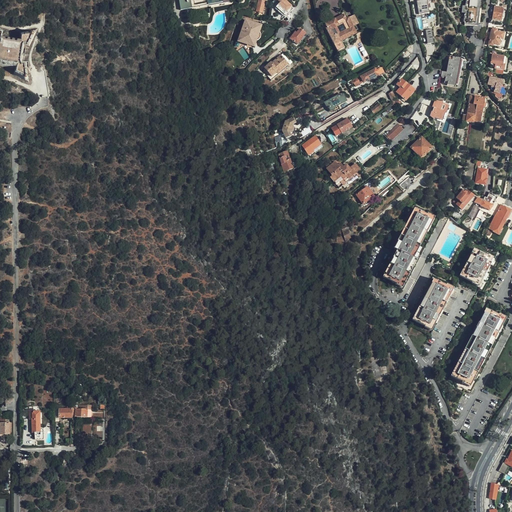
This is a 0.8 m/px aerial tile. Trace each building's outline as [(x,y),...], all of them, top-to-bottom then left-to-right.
[(231,2),(231,0),(179,0),(181,9),(190,7),(190,6),(220,0),(222,0),(223,3),(231,2)] [(265,1),(260,0),(259,0),(259,2),(256,13),(262,15),(265,1)] [(277,0),(280,2),(278,4),(285,11),(290,4),(286,0),(277,0)] [(417,0),(419,14),(430,13),(428,0),(417,0)] [(475,23),(479,0),(467,0),(467,4),(463,3),(461,12),(465,13),(464,21),(475,23)] [(285,11),(278,4),(276,7),(286,16),(288,14),(287,13),(285,11)] [(293,6),(290,4),(285,11),(287,13),(293,6)] [(502,21),(504,8),(495,6),(492,18),(502,21)] [(347,19),(345,14),(326,24),(328,28),(326,29),(338,52),(345,49),(342,42),(357,34),(349,18),(347,19)] [(253,46),(255,41),(258,32),(260,27),(246,22),(239,41),(253,46)] [(290,39),(297,45),(304,37),(303,37),(306,34),(300,29),(297,33),(295,36),(293,34),(290,39)] [(493,29),(492,29),(491,30),(489,45),(494,46),(494,45),(499,45),(499,46),(499,49),(501,49),(501,48),(503,48),(505,37),(503,37),(503,36),(504,34),(497,32),(497,29),(493,29)] [(20,64),(24,45),(29,46),(35,31),(21,35),(20,40),(1,36),(2,31),(0,30),(0,66),(15,69),(15,74),(27,81),(25,65),(20,64)] [(402,55),(408,61),(408,60),(412,54),(407,49),(402,55)] [(494,69),(502,70),(503,70),(505,57),(492,55),(490,65),(494,66),(494,69)] [(284,70),(289,65),(281,56),(272,64),(271,63),(264,69),(269,75),(272,78),(277,74),(278,76),(285,71),(284,70)] [(455,86),(461,59),(452,57),(451,60),(448,59),(446,72),(440,71),(440,74),(441,75),(441,76),(442,77),(443,76),(445,76),(444,81),(447,81),(446,84),(455,86)] [(253,71),(253,72),(258,66),(254,63),(250,67),(250,68),(247,73),(253,71)] [(376,70),(360,77),(353,80),(356,87),(380,76),(384,74),(382,70),(379,71),(377,72),(376,70)] [(502,85),(503,81),(489,77),(487,85),(491,86),(490,87),(494,88),(493,92),(496,93),(494,96),(497,98),(499,99),(501,98),(501,97),(505,86),(502,85)] [(414,90),(406,84),(401,81),(397,86),(400,88),(397,93),(406,100),(414,90)] [(325,103),(327,107),(328,106),(330,111),(331,111),(333,111),(334,111),(334,109),(334,107),(346,101),(343,94),(339,96),(339,95),(325,103)] [(426,96),(421,103),(431,108),(434,100),(426,96)] [(464,115),(463,121),(474,122),(474,121),(480,121),(485,98),(470,96),(469,103),(467,115),(464,115)] [(440,102),(434,100),(431,108),(433,108),(432,112),(431,112),(430,116),(433,119),(442,122),(445,113),(448,114),(451,104),(442,101),(442,102),(440,102)] [(375,112),(382,107),(379,103),(376,107),(374,104),(371,107),(375,112)] [(293,117),(285,122),(282,131),(286,139),(291,137),(290,133),(295,130),(292,124),(296,122),(293,117)] [(343,134),(353,128),(348,119),(338,125),(338,126),(332,129),(337,137),(343,133),(343,134)] [(396,123),(384,133),(385,135),(398,125),(396,123)] [(403,130),(398,125),(385,135),(391,141),(403,130)] [(355,131),(353,128),(343,134),(345,137),(355,131)] [(304,138),(310,134),(308,129),(301,133),(304,138)] [(283,144),(280,134),(274,137),(277,147),(283,144)] [(387,143),(390,141),(385,135),(384,134),(381,136),(387,143)] [(316,137),(308,143),(308,144),(304,147),(308,154),(307,155),(309,157),(310,156),(311,157),(324,148),(322,145),(322,144),(316,137)] [(431,148),(421,138),(411,148),(421,158),(431,148)] [(295,170),(299,168),(295,159),(293,160),(292,158),(290,151),(278,156),(283,179),(289,176),(287,172),(295,169),(295,170)] [(325,169),(329,175),(338,168),(338,166),(334,162),(332,164),(327,168),(325,169)] [(339,168),(338,168),(329,175),(331,177),(329,179),(333,184),(353,173),(358,168),(355,164),(349,168),(347,165),(343,168),(341,166),(339,168)] [(359,170),(358,168),(353,173),(333,184),(338,190),(357,175),(356,173),(359,170)] [(476,183),(485,185),(488,175),(486,174),(487,170),(480,169),(476,183)] [(363,204),(373,197),(374,196),(368,187),(355,196),(356,197),(355,198),(356,200),(357,199),(358,200),(359,199),(363,204)] [(462,210),(474,196),(466,190),(465,192),(464,191),(462,193),(461,192),(453,202),(462,210)] [(355,194),(354,192),(352,193),(345,198),(346,200),(355,194)] [(496,197),(489,194),(487,200),(484,199),(483,202),(478,200),(474,205),(489,212),(496,197)] [(374,198),(373,197),(363,204),(364,206),(366,205),(367,206),(370,203),(370,202),(373,200),(372,199),(374,198)] [(498,235),(511,210),(500,205),(488,229),(485,228),(482,233),(489,236),(492,232),(498,235)] [(439,221),(415,210),(413,213),(437,225),(439,221)] [(401,295),(437,225),(413,213),(392,253),(395,255),(382,281),(389,285),(388,288),(401,295)] [(350,237),(347,226),(342,228),(346,242),(348,240),(347,239),(350,237)] [(479,287),(494,260),(492,259),(474,250),(460,277),(479,287)] [(447,281),(452,272),(440,266),(435,275),(447,281)] [(456,289),(435,279),(412,323),(433,333),(456,289)] [(485,309),(447,382),(455,386),(464,390),(470,394),(509,321),(485,309)] [(78,405),(70,405),(71,409),(71,417),(72,417),(72,418),(75,418),(88,418),(88,405),(79,405),(79,409),(78,409),(78,405)] [(32,421),(33,433),(35,433),(35,438),(35,439),(44,439),(44,432),(41,432),(40,412),(34,412),(34,409),(29,409),(29,421),(32,421)] [(54,409),(54,418),(60,418),(60,417),(71,417),(71,409),(54,409)] [(10,435),(10,428),(7,428),(7,422),(5,423),(5,419),(0,418),(0,427),(0,435),(10,435)] [(508,467),(502,462),(491,484),(492,484),(498,485),(500,481),(502,477),(503,477),(508,467)] [(511,474),(511,473),(511,470),(509,468),(508,467),(503,477),(502,477),(500,481),(503,482),(507,472),(511,474)] [(498,485),(492,484),(489,499),(490,499),(494,500),(496,501),(499,486),(498,485)]
